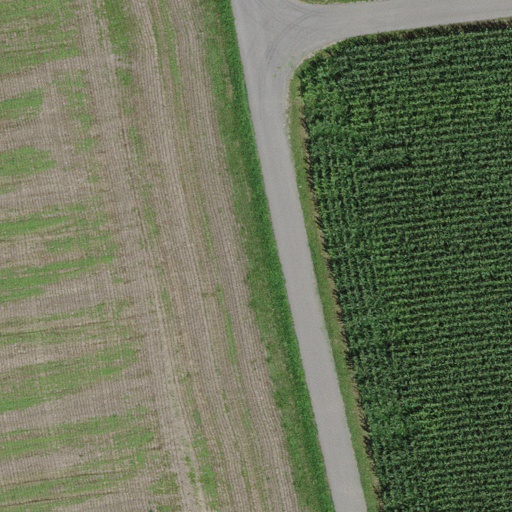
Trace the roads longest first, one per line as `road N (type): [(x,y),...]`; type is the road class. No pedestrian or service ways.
road 1 (track): [(350,511),(246,0)]
road 2 (track): [(253,31),(511,2)]
